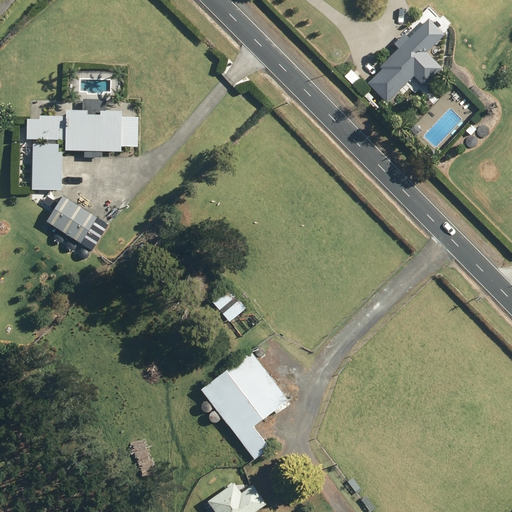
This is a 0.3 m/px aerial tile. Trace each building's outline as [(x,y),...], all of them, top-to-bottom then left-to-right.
[(381,67),(383,69),(369,84),(388,103),(415,77),(425,87),(443,68),(428,52),(445,35),(430,19),(410,39),(405,34),(395,44),(400,49),(381,67)] [(350,68),(342,77),(353,87),(360,78),(350,68)] [(66,140),(66,151),(85,152),(85,157),(103,157),(103,152),(122,152),(122,147),(139,147),(139,118),(123,117),(123,112),(107,111),(107,100),(84,100),(83,110),(67,110),(67,116),(40,116),(40,119),(28,119),(27,140),(66,140)] [(471,125),(466,131),(471,136),(476,130),(471,125)] [(63,152),(59,152),(59,144),(33,144),(32,190),(62,191),(63,152)] [(64,196),(47,222),(81,244),(98,217),(64,196)] [(254,427),(289,400),(252,351),(202,390),(255,460),(270,448),(254,427)] [(242,494),(235,484),(209,502),(216,511),(257,511),(267,505),(254,486),(242,494)]
